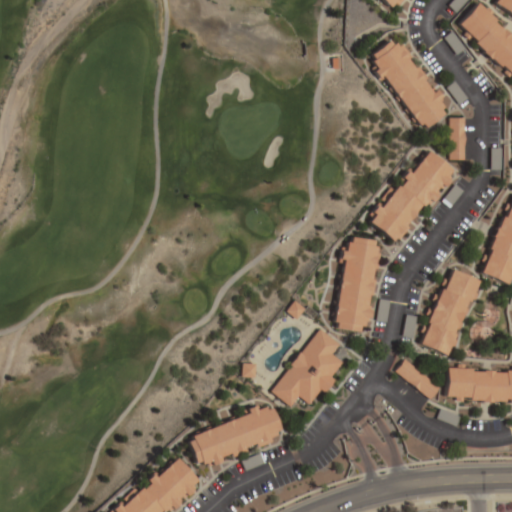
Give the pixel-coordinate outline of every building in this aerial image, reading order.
[(376,0),(389,12),(400,0),(376,0)] [(511,0),(492,0),(490,4),(511,18),(511,0)] [(511,82),(511,36),(475,2),(452,26),(511,82)] [(420,132),(448,109),(396,45),(393,47),(387,39),(362,60),(420,132)] [(444,88),(457,105),(465,99),(452,82),(444,88)] [(462,118),(446,118),(446,161),(462,161),(462,118)] [(396,246),(451,170),(420,147),(365,223),(396,246)] [(511,276),(511,195),(506,193),(477,275),(509,286),(511,276)] [(328,327),(359,332),(360,322),(368,323),(378,251),(371,250),(372,241),(347,237),(346,246),(340,245),(328,327)] [(415,345),(447,358),(478,281),(446,268),(415,345)] [(387,300),(376,300),(374,321),(386,322),(387,300)] [(302,310),(290,301),(282,313),(293,322),(302,310)] [(400,336),(410,338),(415,318),(404,315),(400,336)] [(267,392),(288,408),(294,400),(307,409),(342,363),(330,355),(338,345),(314,328),(267,392)] [(436,390),(403,359),(392,370),(426,401),(436,390)] [(238,377),(251,378),(251,364),(238,363),(238,377)] [(511,403),(511,369),(442,369),(442,402),(511,403)] [(272,444),(269,435),(278,432),(270,408),(259,412),(256,404),(240,409),(243,417),(182,436),(193,469),(272,444)] [(434,419),(454,426),(457,416),(437,409),(434,419)] [(166,511),(197,484),(171,455),(107,511),(166,511)] [(241,462),(244,469),(257,464),(254,457),(241,462)]
